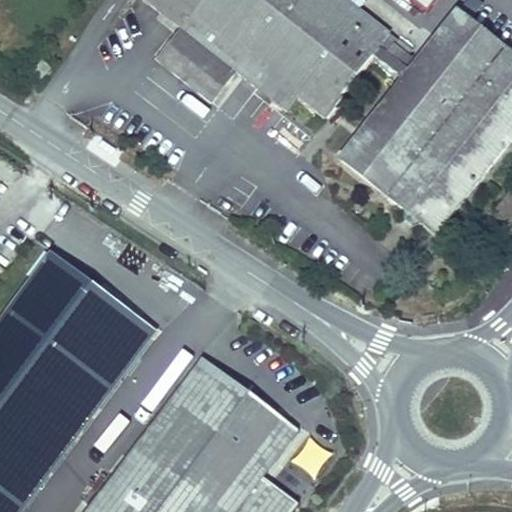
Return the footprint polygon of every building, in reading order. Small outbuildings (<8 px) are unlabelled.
[(330,123),(406,25),(373,0),(164,0),(191,20),(179,36),(230,75),(243,57),(264,73),(294,96),(330,123)] [(442,0),(414,0),(432,13),(442,0)] [(511,59),(459,18),(342,166),(435,239),(511,140),(511,59)] [(230,75),(179,36),(156,68),(206,106),(230,75)] [(251,91),(264,73),(243,57),(230,75),(251,91)] [(42,59),(32,72),(41,79),(52,67),(42,59)] [(281,113),(294,96),(264,73),(251,91),(281,113)] [(511,221),(511,193),(509,192),(497,214),(511,221)] [(48,265),(0,332),(0,511),(23,511),(149,337),(48,265)] [(290,511),(297,503),(259,475),(293,429),(197,359),(88,511),(290,511)]
